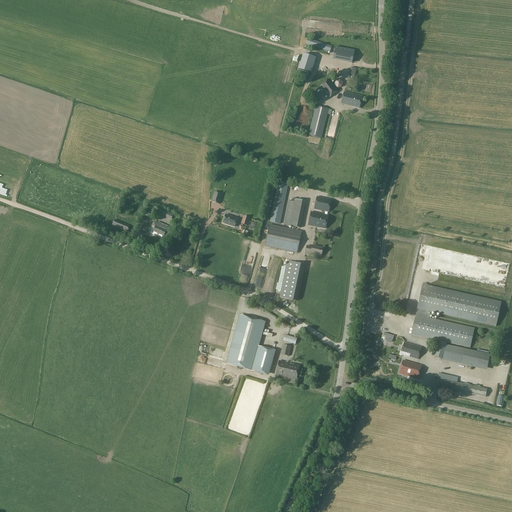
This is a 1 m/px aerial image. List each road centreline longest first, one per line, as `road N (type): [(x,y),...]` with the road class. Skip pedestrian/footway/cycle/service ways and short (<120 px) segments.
road 1 (tertiary): [(338,382),(380,105),(381,0)]
road 2 (track): [(343,349),(239,288),(0,199)]
road 3 (unclassified): [(511,420),(338,382)]
road 4 (tertiary): [(286,511),(338,382)]
